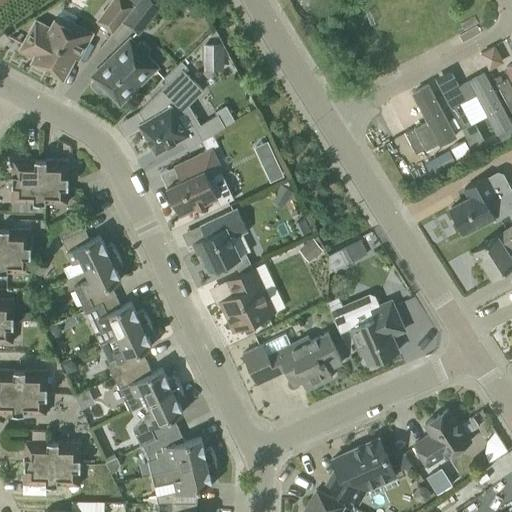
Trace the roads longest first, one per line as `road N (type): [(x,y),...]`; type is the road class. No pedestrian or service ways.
road 1 (residential): [(254,450),(113,155),(92,134),(8,88)]
road 2 (residential): [(473,348),(320,116)]
road 3 (residential): [(254,450),(473,348)]
road 4 (residential): [(320,116),(508,21),(501,0)]
road 5 (residential): [(320,116),(259,0)]
